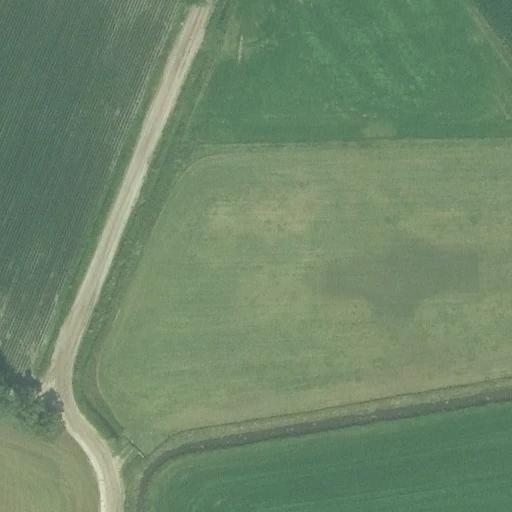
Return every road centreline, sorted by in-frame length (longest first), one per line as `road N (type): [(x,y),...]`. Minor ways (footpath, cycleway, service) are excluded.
road 1 (track): [(44,400),(203,0)]
road 2 (track): [(114,511),(102,455),(44,400)]
